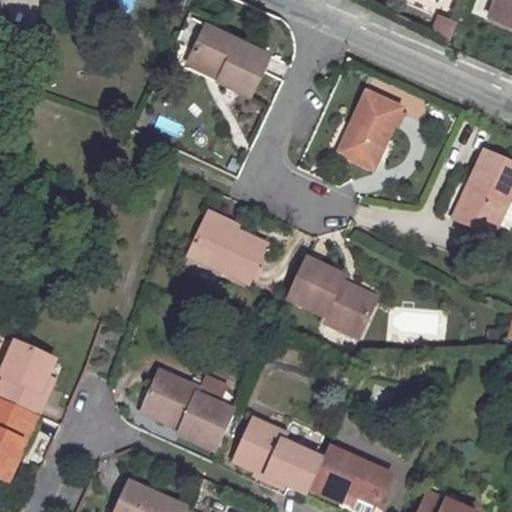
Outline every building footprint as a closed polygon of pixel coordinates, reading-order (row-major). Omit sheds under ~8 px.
[(511,0),(480,0),(476,10),(511,24),(511,0)] [(223,70),(218,80),(249,95),(268,53),(205,23),(190,55),(223,70)] [(365,93),(350,122),(356,125),(340,157),(373,172),(401,110),(365,93)] [(159,112),(152,125),(176,138),(183,126),(159,112)] [(350,122),(335,154),(340,157),(356,125),(350,122)] [(511,166),(484,153),(469,185),(475,187),(458,223),(491,238),(511,192),(511,166)] [(469,185),(452,220),(458,223),(475,187),(469,185)] [(209,213),(207,218),(235,233),(238,228),(209,213)] [(207,218),(187,255),(249,285),(267,248),(235,233),(207,218)] [(323,318),(321,322),(356,339),(372,307),(337,289),(342,277),(305,258),(286,298),(323,318)] [(46,396),(39,394),(46,377),(54,360),(13,343),(0,371),(0,377),(1,378),(0,380),(0,401),(36,417),(46,396)] [(179,430),(176,435),(215,452),(233,412),(216,404),(200,396),(197,395),(199,390),(158,372),(143,405),(182,423),(179,430)] [(46,377),(39,394),(46,396),(53,380),(46,377)] [(208,378),(200,396),(216,404),(223,385),(208,378)] [(0,480),(7,484),(19,456),(15,454),(20,442),(24,444),(36,417),(0,401),(0,480)] [(143,405),(140,412),(179,430),(182,423),(143,405)] [(253,421),(234,462),(306,497),(309,490),(321,462),(281,444),(284,437),(253,421)] [(321,462),(309,490),(341,505),(342,502),(346,494),(377,509),(390,475),(328,448),(321,462)] [(127,486),(114,511),(185,511),(127,486)] [(346,494),(342,502),(364,511),(375,511),(377,509),(346,494)] [(465,511),(427,495),(419,511),(465,511)]
